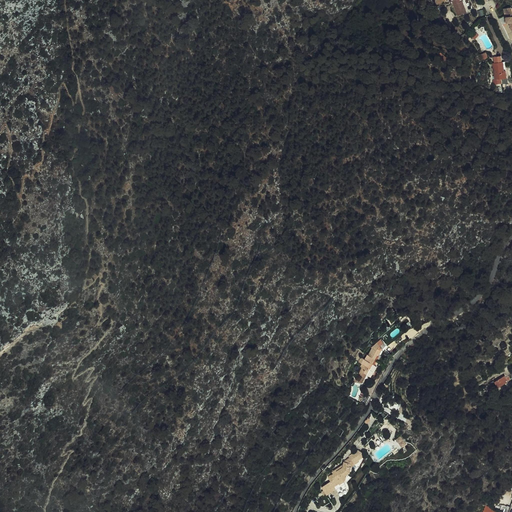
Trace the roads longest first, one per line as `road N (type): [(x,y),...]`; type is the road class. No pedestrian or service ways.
road 1 (primary): [(149,0),(116,71),(110,134),(117,187),(151,276),(200,333),(267,375),(354,394),(403,391),(511,353)]
road 2 (primary): [(511,46),(377,103),(300,167),(257,218),(216,294),(188,374),(169,511)]
